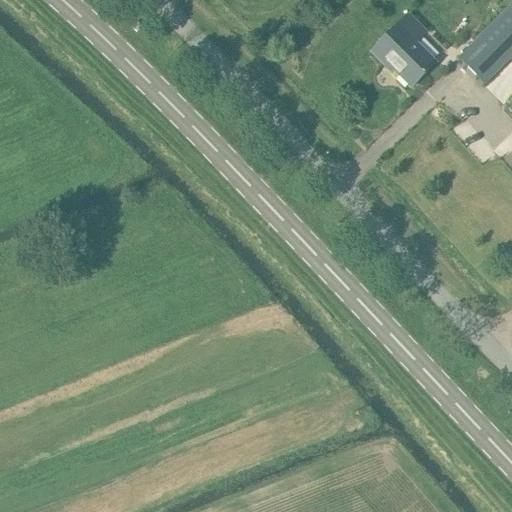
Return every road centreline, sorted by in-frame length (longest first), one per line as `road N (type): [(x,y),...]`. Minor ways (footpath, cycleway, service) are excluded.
road 1 (secondary): [(511,461),(58,0)]
road 2 (unclassified): [(511,362),(153,0)]
